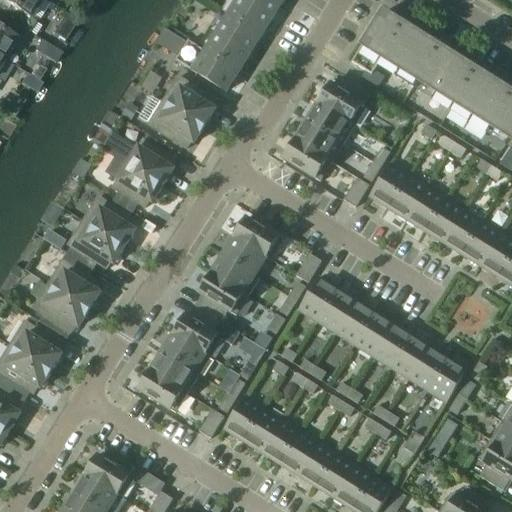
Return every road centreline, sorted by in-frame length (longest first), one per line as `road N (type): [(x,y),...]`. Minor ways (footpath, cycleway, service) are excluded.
road 1 (residential): [(82,398),(228,166)]
road 2 (residential): [(436,295),(228,166)]
road 3 (residential): [(263,511),(82,398)]
road 4 (residential): [(228,166),(341,0)]
road 5 (residential): [(12,511),(82,398)]
